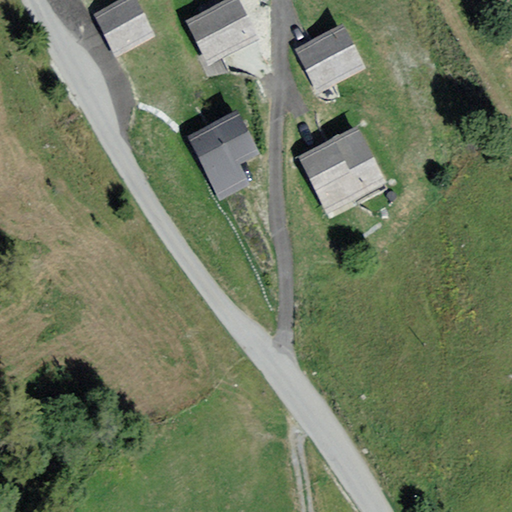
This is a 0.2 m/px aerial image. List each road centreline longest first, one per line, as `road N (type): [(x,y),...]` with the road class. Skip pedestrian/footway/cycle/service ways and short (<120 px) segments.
road 1 (unclassified): [(29,0),(183,265),(235,316)]
road 2 (unclassified): [(378,511),(235,316)]
